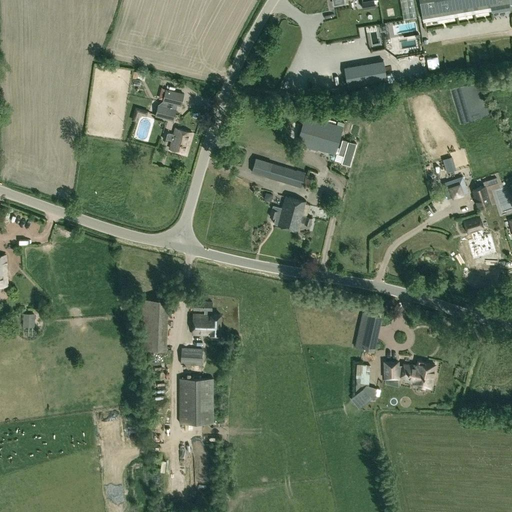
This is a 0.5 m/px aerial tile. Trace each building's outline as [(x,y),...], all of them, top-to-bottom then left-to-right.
[(373,0),(362,2),(363,9),(374,7),(373,0)] [(400,0),(403,19),(416,16),(413,0),(400,0)] [(439,3),(438,1),(430,2),(430,4),(422,5),(424,17),(432,16),(432,14),(440,12),(441,14),(449,13),(448,11),(457,9),(455,0),(446,0),(447,1),(439,3)] [(457,12),(474,9),(472,0),(455,0),(457,9),(457,12)] [(489,0),(472,0),(474,9),(490,6),(490,4),(489,0)] [(308,45),(309,56),(318,56),(318,45),(308,45)] [(424,68),(435,67),(434,56),(423,57),(424,68)] [(387,79),(383,60),(344,67),(347,86),(387,79)] [(262,81),(265,70),(255,67),(252,78),(262,81)] [(155,115),(173,120),(176,109),(177,105),(181,106),(184,93),(165,88),(162,100),(161,100),(160,105),(158,104),(155,115)] [(305,115),(296,143),(335,155),(343,126),(305,115)] [(167,139),(172,141),(169,148),(186,153),(192,132),(175,128),(174,134),(170,132),(165,131),(162,139),(167,140),(167,139)] [(341,162),(349,164),(356,143),(342,139),(338,154),(343,155),(341,162)] [(251,172),(301,187),(305,173),(256,157),(251,172)] [(462,174),(442,181),(447,196),(467,189),(462,174)] [(485,186),(473,190),(475,196),(479,208),(491,203),(487,191),(486,188),(485,186)] [(278,224),(284,226),(289,210),(296,211),(299,199),(285,196),(282,208),(273,205),(270,216),(275,218),(274,223),(278,224)] [(306,201),(299,199),(296,211),(289,210),(284,226),(298,230),(300,222),(310,225),(312,217),(302,215),(306,201)] [(490,233),(479,236),(478,231),(484,229),(479,214),(463,220),(468,234),(470,233),(472,238),(467,240),(473,260),(496,253),(490,233)] [(142,346),(164,347),(166,297),(143,296),(142,346)] [(212,301),(193,301),(193,310),(204,310),(204,314),(193,314),(192,334),(220,335),(221,314),(212,314),(212,301)] [(374,351),(382,316),(362,311),(355,347),(374,351)] [(35,326),(35,313),(23,313),(23,326),(35,326)] [(203,348),(182,346),(180,364),(181,364),(181,366),(186,366),(186,364),(201,365),(203,348)] [(398,376),(401,376),(415,379),(414,383),(418,384),(418,386),(419,387),(421,388),(423,388),(425,387),(426,385),(430,386),(431,383),(432,383),(433,376),(432,376),(435,364),(419,361),(418,365),(417,364),(415,366),(414,367),(404,365),(402,370),(398,370),(398,362),(385,362),(385,378),(398,378),(398,376)] [(358,381),(366,382),(367,362),(359,362),(358,381)] [(213,378),(179,378),(179,423),(213,423),(213,378)] [(360,400),(377,398),(376,387),(358,388),(360,400)]
